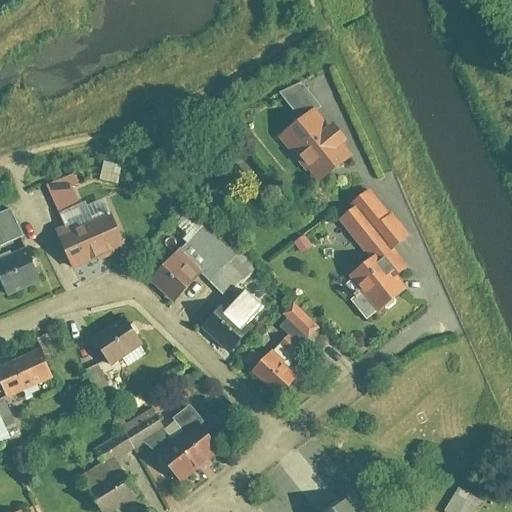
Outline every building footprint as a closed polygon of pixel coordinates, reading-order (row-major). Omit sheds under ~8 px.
[(312,173),(357,139),(295,60),(274,76),(294,103),(271,121),(312,173)] [(125,182),(130,164),(113,160),(109,178),(125,182)] [(41,215),(60,261),(122,234),(97,176),(72,187),(65,171),(69,169),(67,163),(41,174),(56,209),(41,215)] [(318,267),(356,310),(401,270),(391,259),(400,251),(383,233),(402,216),(365,174),(324,211),(335,223),(349,239),(318,267)] [(146,270),(167,289),(191,264),(203,275),(233,240),(243,231),(185,177),(162,201),(187,225),(169,245),(146,270)] [(0,279),(36,264),(4,189),(0,190),(0,231),(3,238),(0,238),(0,279)] [(216,286),(192,314),(220,338),(249,304),(228,286),(253,257),(233,240),(203,275),(216,286)] [(232,361),(265,392),(292,364),(277,350),(311,314),(286,291),(265,312),(273,320),(232,361)] [(101,361),(133,335),(111,306),(78,332),(101,361)] [(0,382),(42,360),(28,333),(0,348),(0,382)] [(176,475),(223,436),(182,387),(157,408),(146,394),(116,419),(124,431),(134,424),(176,475)] [(0,388),(0,425),(3,431),(14,427),(0,388)] [(104,511),(139,485),(108,443),(124,431),(116,419),(90,437),(97,445),(70,465),(104,511)] [(432,499),(450,511),(457,511),(474,489),(451,472),(432,499)] [(369,511),(355,494),(331,511),(369,511)] [(0,511),(16,511),(8,497),(0,501),(0,511)]
